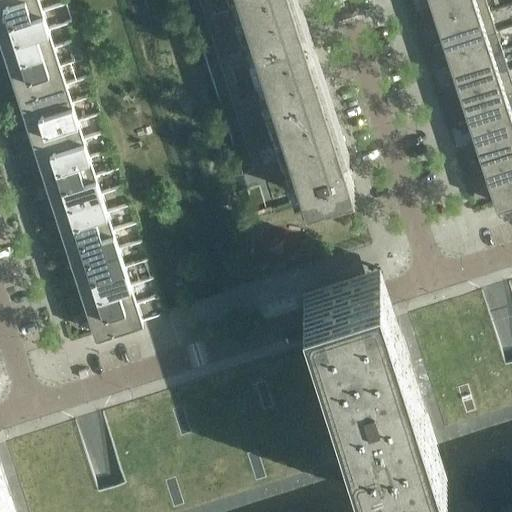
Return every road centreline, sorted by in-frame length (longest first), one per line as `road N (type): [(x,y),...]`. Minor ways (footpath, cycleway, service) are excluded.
road 1 (unclassified): [(28,412),(440,282)]
road 2 (residential): [(440,282),(345,0)]
